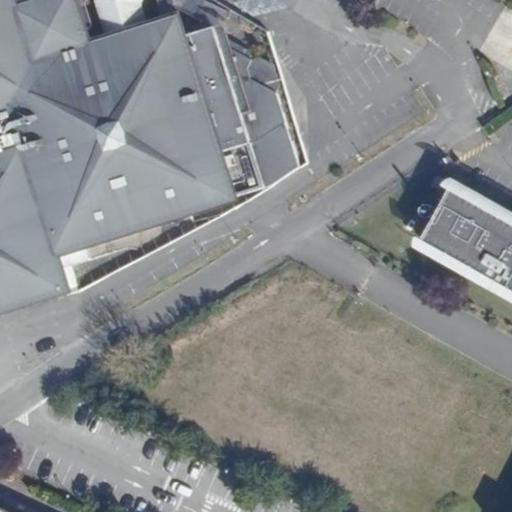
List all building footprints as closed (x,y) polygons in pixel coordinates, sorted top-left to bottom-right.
[(91,46),(88,36),(83,18),(76,0),(45,0),(19,8),(16,0),(0,0),(0,310),(69,289),(59,254),(235,198),(223,156),(247,149),(291,120),(284,95),(277,91),(252,78),(248,68),(253,59),(250,51),(203,25),(193,29),(176,20),(91,46)] [(83,18),(88,36),(115,27),(110,9),(83,18)] [(261,58),(253,59),(248,68),(252,78),(277,91),(282,84),(276,65),(261,58)] [(439,190),(444,181),(435,176),(430,186),(439,190)] [(511,278),(511,202),(504,215),(454,187),(440,211),(433,223),(429,231),(511,278)] [(418,215),(433,223),(440,211),(425,204),(418,215)] [(422,242),(511,292),(511,278),(429,231),(422,242)]
